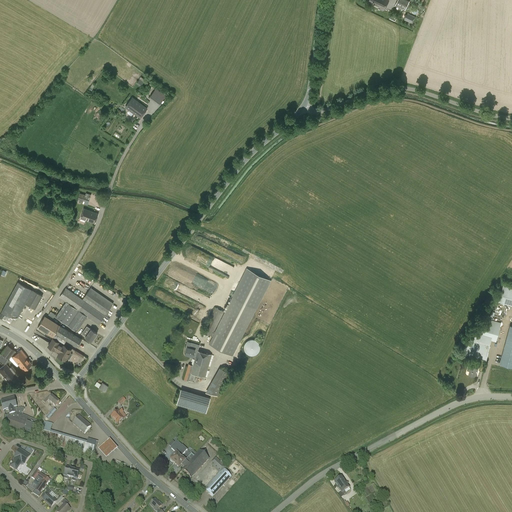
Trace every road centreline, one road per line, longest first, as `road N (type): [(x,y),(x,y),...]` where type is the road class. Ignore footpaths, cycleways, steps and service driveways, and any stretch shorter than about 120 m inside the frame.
road 1 (unclassified): [(66,386),(236,170),(306,106)]
road 2 (unclassified): [(22,341),(94,233),(117,167),(155,109)]
road 3 (tertiary): [(274,511),(324,473),(453,405),(511,397)]
road 4 (unclassified): [(306,106),(327,109),(406,85),(511,119)]
road 5 (residential): [(78,511),(90,463),(17,440),(0,459)]
road 6 (tertiary): [(154,481),(66,386)]
